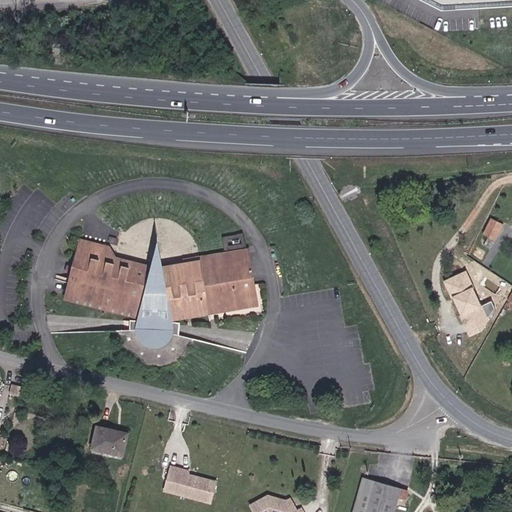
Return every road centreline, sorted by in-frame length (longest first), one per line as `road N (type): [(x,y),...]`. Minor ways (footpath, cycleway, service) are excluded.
road 1 (trunk): [(0,111),(274,136),(511,134)]
road 2 (unclassified): [(446,401),(404,431),(356,437),(0,361)]
road 3 (secondary): [(216,0),(446,401)]
road 4 (trunk): [(511,104),(323,107),(132,94)]
road 5 (trunk): [(370,28),(362,65),(322,93),(186,86),(132,94)]
road 6 (trunk): [(511,90),(442,91),(416,82),(370,28)]
road 7 (trunk): [(132,94),(0,80)]
